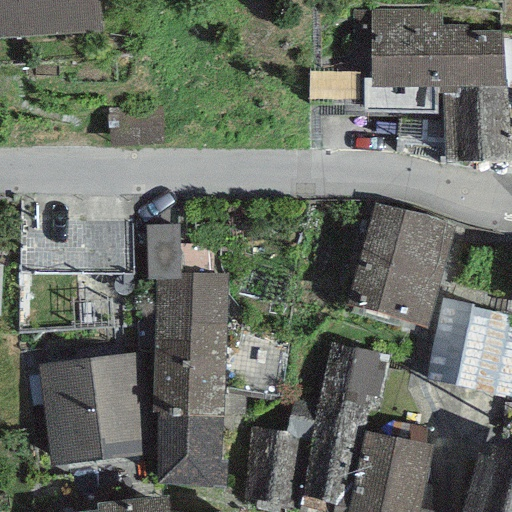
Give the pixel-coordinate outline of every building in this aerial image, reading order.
[(0,0),(0,49),(101,43),(98,0),(0,0)] [(503,34),(467,36),(467,29),(441,30),(440,10),(368,13),(372,99),(442,96),(505,93),(503,34)] [(505,93),(442,96),(445,176),(510,173),(505,93)] [(453,221),(372,199),(344,294),(426,317),(453,221)] [(179,273),(154,273),(153,405),(159,406),(222,410),(224,270),(179,269),(179,273)] [(511,321),(511,311),(445,297),(428,375),(498,389),(511,321)] [(386,353),(330,342),(312,433),(297,505),(332,511),(345,511),(364,421),(372,422),(386,353)] [(137,348),(41,359),(53,460),(149,448),(137,348)] [(222,410),(159,406),(155,471),(225,475),(227,450),(219,450),(222,410)] [(372,422),(364,421),(345,511),(436,511),(437,509),(417,504),(431,437),(372,422)] [(297,505),(312,433),(250,424),(243,493),(297,505)] [(456,511),(511,511),(511,441),(492,436),(489,447),(478,443),(456,511)] [(169,511),(167,486),(94,494),(96,503),(50,508),(50,511),(169,511)]
